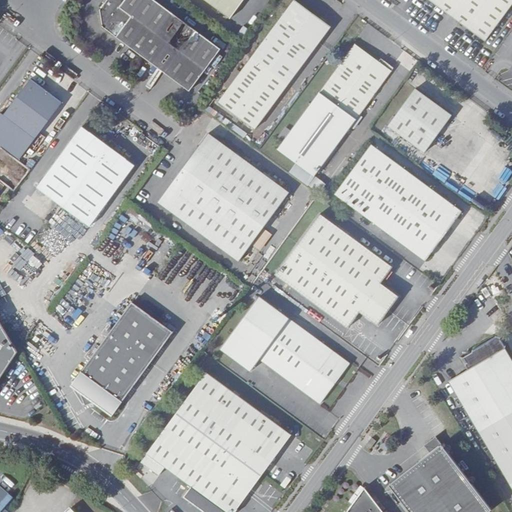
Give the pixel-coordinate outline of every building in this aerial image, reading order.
[(190,91),(221,49),(155,0),(107,0),(100,9),(102,26),(190,91)] [(243,0),(213,0),(210,4),(230,19),(243,0)] [(331,26),(294,0),(292,0),(220,100),(258,126),(331,26)] [(511,4),(511,0),(430,0),(486,41),(511,4)] [(391,71),(354,43),(276,150),(313,176),(391,71)] [(0,146),(21,161),(63,105),(32,82),(5,120),(1,117),(0,118),(0,146)] [(452,115),(415,88),(388,126),(424,153),(452,115)] [(38,190),(90,228),(135,168),(83,129),(38,190)] [(246,254),(282,204),(289,194),(208,135),(157,204),(239,263),(246,254)] [(369,146),(333,196),(424,262),(460,213),(369,146)] [(497,200),(505,189),(496,184),(489,194),(497,200)] [(288,208),(282,204),(246,254),(252,259),(288,208)] [(381,283),(385,278),(390,271),(392,269),(321,218),(280,274),(350,326),(360,312),(379,325),(400,296),(381,283)] [(322,404),(350,364),(259,298),(221,350),(253,371),(260,359),(322,404)] [(80,394),(79,393),(84,405),(94,403),(108,413),(112,415),(114,413),(172,335),(131,305),(73,382),(74,383),(72,385),(76,388),(75,388),(81,393),(80,394)] [(0,325),(0,368),(11,352),(0,325)] [(453,381),(511,484),(511,357),(508,349),(508,347),(504,338),(499,336),(464,357),(471,371),(453,381)] [(237,511),(293,436),(207,373),(149,455),(194,487),(185,497),(204,511),(237,511)] [(431,452),(443,443),(437,435),(425,444),(431,452)] [(377,439),(372,436),(367,444),(371,447),(377,439)] [(488,511),(493,509),(443,443),(431,452),(390,483),(411,511),(488,511)] [(156,485),(163,475),(144,461),(138,470),(156,485)] [(0,511),(7,511),(4,509),(13,498),(0,486),(0,511)] [(345,511),(384,511),(371,493),(360,493),(345,511)]
